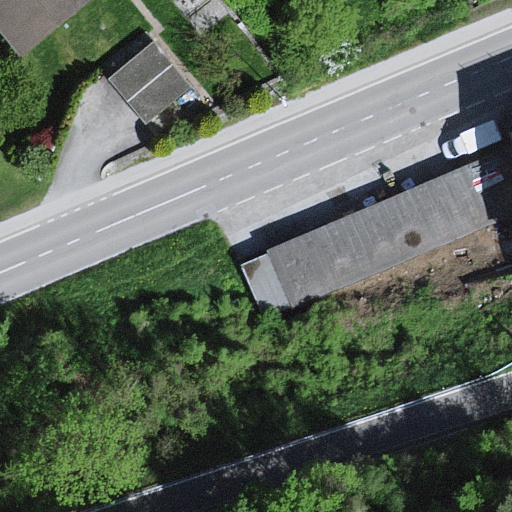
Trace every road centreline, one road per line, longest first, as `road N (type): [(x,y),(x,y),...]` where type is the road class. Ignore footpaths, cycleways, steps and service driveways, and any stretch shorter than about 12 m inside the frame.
road 1 (tertiary): [(0,270),(511,55)]
road 2 (unclassified): [(511,389),(142,511)]
